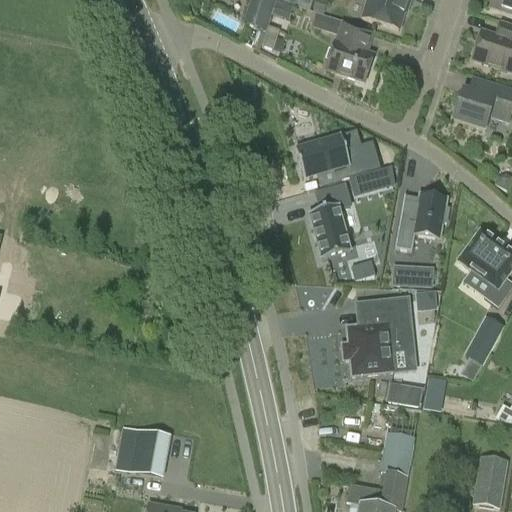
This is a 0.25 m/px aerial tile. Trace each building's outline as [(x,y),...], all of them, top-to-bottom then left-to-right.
[(251,0),(243,26),(265,34),(270,18),(271,17),(275,4),(276,2),(269,0),(251,0)] [(325,17),(328,0),(318,0),(315,15),(325,17)] [(409,6),(411,0),(369,0),(362,21),(398,33),(407,5),(409,6)] [(511,0),(493,0),(490,10),(511,17),(511,0)] [(271,17),(270,18),(288,23),(292,9),(275,4),(271,17)] [(511,29),(500,25),(496,39),(482,35),(473,63),(511,75),(511,29)] [(335,45),(326,72),(364,85),(373,58),(366,55),(372,36),(343,26),(339,39),(336,46),(335,45)] [(511,94),(492,88),(488,102),(463,94),(453,123),(485,133),(489,118),(508,124),(511,113),(511,94)] [(340,139),(294,152),(303,183),(349,170),(340,139)] [(308,218),(309,219),(321,262),(320,263),(321,264),(350,256),(350,254),(349,255),(338,213),(349,210),(344,189),(315,197),(320,215),(308,218)] [(404,199),(394,252),(412,255),(415,238),(441,243),(443,228),(446,228),(449,211),(446,211),(448,201),(418,196),(417,201),(404,199)] [(511,260),(479,236),(457,265),(470,275),(491,290),(483,302),(497,312),(511,291),(511,290),(504,284),(511,273),(511,260)] [(394,267),(393,288),(434,290),(434,269),(394,267)] [(437,294),(417,295),(418,314),(438,313),(437,294)] [(393,376),(391,356),(408,354),(407,340),(411,339),(407,304),(357,309),(359,332),(347,333),(352,381),(393,376)] [(484,319),(463,358),(482,369),(503,329),(484,319)] [(388,406),(417,411),(420,395),(391,390),(388,406)] [(501,410),(491,426),(511,429),(511,410),(510,415),(501,410)] [(163,482),(171,440),(122,431),(114,473),(163,482)] [(401,511),(407,481),(414,443),(385,438),(379,476),(385,477),(382,495),(349,489),(345,506),(359,509),(358,511),(401,511)] [(480,461),(472,509),(489,511),(498,511),(506,466),(480,461)]
